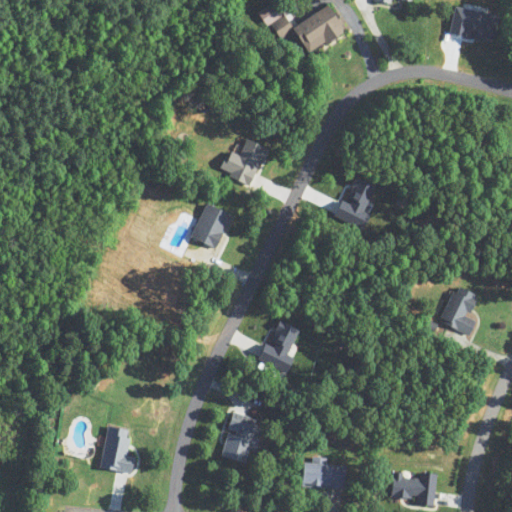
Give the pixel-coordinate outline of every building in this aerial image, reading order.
[(345,31),(330,5),(292,28),(284,15),(270,24),(280,40),(294,31),(308,54),(345,31)] [(191,240),(216,249),(229,214),(204,205),(191,240)] [(469,335),(475,321),(467,318),(477,295),(456,287),(440,323),(469,335)] [(261,422),(232,414),(220,457),(249,465),(261,422)] [(130,476),(134,459),(125,457),(131,432),(109,427),(99,468),(130,476)] [(343,492),(345,467),(303,463),(301,488),(343,492)]
